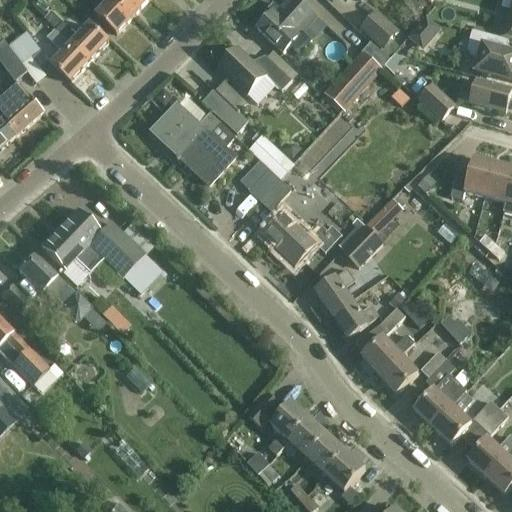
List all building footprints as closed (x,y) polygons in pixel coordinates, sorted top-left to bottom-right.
[(117,37),(134,19),(113,0),(96,18),(117,37)] [(150,2),(148,0),(112,0),(113,0),(134,19),(150,2)] [(303,35),(318,19),(297,0),(284,14),(274,5),(265,14),(269,19),(258,31),(284,56),(291,48),(300,57),(312,43),(303,35)] [(511,15),(504,13),(497,38),(511,42),(511,15)] [(52,14),(44,21),(56,33),(64,25),(52,14)] [(383,50),(397,34),(377,15),(363,31),(383,50)] [(423,54),(441,33),(425,20),(408,40),(423,54)] [(56,33),(91,65),(109,46),(90,28),(79,39),(64,25),(56,33)] [(47,30),(42,35),(48,40),(52,35),(47,30)] [(72,85),(91,65),(56,33),(48,41),(64,55),(53,67),(72,85)] [(476,74),(511,84),(511,56),(501,53),(504,42),(473,33),(467,52),(471,58),(480,61),(476,74)] [(11,52),(23,68),(42,54),(30,38),(11,52)] [(388,60),(398,49),(391,42),(383,50),(382,49),(379,52),(388,60)] [(23,68),(11,52),(5,44),(0,48),(0,63),(16,85),(28,75),(23,68)] [(257,68),(239,51),(219,71),(247,98),(266,78),(282,94),(293,83),(266,58),(257,68)] [(345,113),(381,71),(363,55),(326,96),(345,113)] [(394,57),(385,68),(394,76),(407,61),(394,57)] [(471,106),(471,107),(506,116),(511,94),(477,85),(473,97),(462,94),(460,103),(471,106)] [(0,120),(17,139),(44,115),(30,99),(29,99),(20,89),(7,100),(0,92),(0,120)] [(433,90),(420,103),(442,123),(455,110),(433,90)] [(399,93),(392,101),(402,110),(409,102),(399,93)] [(204,105),(238,137),(248,125),(214,94),(204,105)] [(180,161),(216,123),(211,118),(201,128),(178,107),(151,134),(180,161)] [(0,153),(17,139),(0,120),(0,153)] [(216,123),(180,161),(210,189),(236,161),(226,152),(236,141),(216,123)] [(262,137),(248,152),(260,164),(270,173),(281,183),(295,168),(262,137)] [(287,147),(282,152),(291,161),(299,152),(295,148),(287,147)] [(458,174),(451,201),(463,204),(465,195),(486,201),(495,167),(474,161),(470,177),(458,174)] [(260,164),(240,185),(250,194),(261,204),(281,183),(270,173),(260,164)] [(503,217),(511,184),(511,171),(495,167),(486,201),(506,206),(503,217)] [(427,179),(418,191),(426,197),(435,184),(427,179)] [(281,183),(261,204),(272,214),(291,193),(281,183)] [(511,184),(503,217),(511,219),(511,184)] [(239,216),(254,201),(247,194),(232,208),(239,216)] [(30,240),(55,213),(37,196),(12,222),(30,240)] [(401,213),(392,203),(342,254),(359,271),(383,247),(375,239),(401,213)] [(77,214),(42,250),(66,274),(77,262),(91,276),(104,263),(123,282),(145,259),(123,238),(110,226),(101,236),(77,214)] [(285,216),(266,237),(286,257),(284,259),(296,270),(317,247),(317,246),(328,235),(318,225),(307,237),(285,216)] [(153,251),(132,230),(123,238),(145,259),(153,251)] [(317,246),(317,247),(326,256),(342,239),(332,230),(328,235),(317,246)] [(489,254),(495,247),(486,239),(480,245),(489,254)] [(489,254),(499,262),(505,256),(495,247),(489,254)] [(35,258),(19,275),(42,296),(43,295),(51,302),(55,302),(63,310),(63,315),(74,325),(79,325),(92,312),(35,258)] [(157,281),(162,276),(145,259),(123,282),(140,299),(146,293),(157,281)] [(333,318),(353,304),(344,292),(355,285),(347,274),(337,281),(336,281),(317,295),(333,318)] [(2,300),(21,318),(31,307),(13,289),(2,300)] [(398,296),(389,304),(395,310),(404,302),(398,296)] [(353,304),(333,318),(349,341),(369,328),(369,327),(380,320),(372,309),(361,317),(353,304)] [(388,338),(406,320),(397,312),(380,329),(388,338)] [(418,313),(411,321),(420,330),(428,322),(418,313)] [(29,351),(28,351),(13,336),(13,335),(0,321),(0,356),(32,389),(49,372),(29,351)] [(380,379),(402,359),(413,349),(406,341),(394,351),(385,340),(363,360),(380,379)] [(430,382),(447,364),(439,356),(421,374),(430,382)] [(402,359),(380,379),(398,397),(419,377),(402,359)] [(467,394),(450,378),(456,372),(447,364),(430,382),(438,389),(415,414),(433,431),(453,410),(467,394)] [(26,395),(20,400),(27,408),(33,402),(26,395)] [(268,398),(249,419),(261,431),(280,409),(268,398)] [(453,410),(433,431),(452,448),(472,427),(462,418),(473,406),(464,398),(453,410)] [(0,441),(19,424),(17,422),(0,404),(0,441)] [(290,445),(310,422),(291,405),(271,428),(282,438),(270,452),(278,459),(290,445)] [(491,405),(474,423),(483,431),(499,413),(491,405)] [(483,431),(491,439),(509,420),(500,412),(499,413),(483,431)] [(308,462),(329,439),(310,422),(290,445),(308,462)] [(487,481),(507,459),(511,453),(511,439),(510,438),(499,451),(488,442),(468,463),(487,481)] [(327,478),(347,456),(329,439),(308,462),(327,478)] [(84,445),(77,453),(85,461),(92,454),(84,445)] [(109,454),(129,478),(139,469),(119,446),(109,454)] [(511,453),(507,459),(487,481),(506,498),(511,491),(511,453)] [(263,473),(270,468),(260,456),(253,462),(248,466),(258,477),(263,473)] [(347,456),(327,478),(345,496),(366,473),(347,456)] [(270,468),(263,473),(273,485),(280,479),(270,468)] [(301,505),(308,499),(298,487),(291,493),(301,505)] [(307,511),(316,511),(318,511),(308,499),(301,505),(307,511)]
